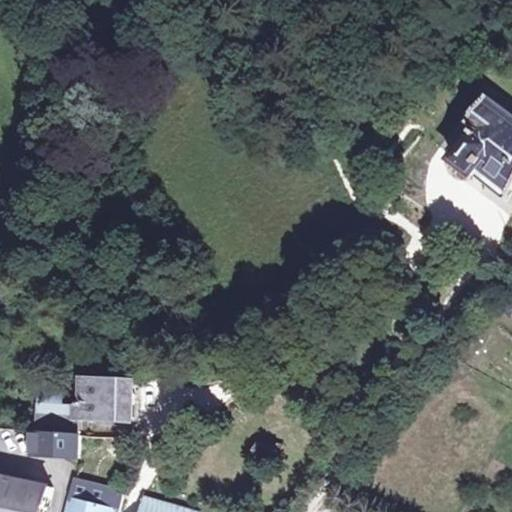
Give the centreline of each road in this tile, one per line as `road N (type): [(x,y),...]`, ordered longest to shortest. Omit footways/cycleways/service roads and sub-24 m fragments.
road 1 (unknown): [(136,511),(151,475),(275,320),(404,208)]
road 2 (track): [(511,249),(410,370),(315,511)]
